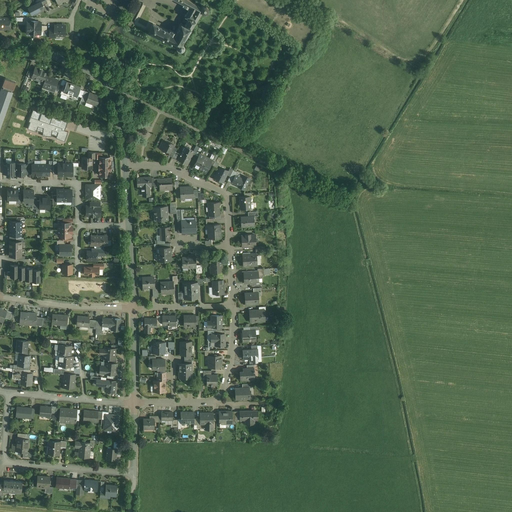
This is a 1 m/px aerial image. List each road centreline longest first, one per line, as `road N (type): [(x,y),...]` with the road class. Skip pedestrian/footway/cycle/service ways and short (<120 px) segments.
road 1 (residential): [(125,166),(110,86),(58,58),(0,53)]
road 2 (residential): [(7,392),(3,459),(133,473)]
road 3 (residential): [(125,166),(169,169),(226,197),(229,248)]
road 4 (residential): [(132,307),(0,296)]
